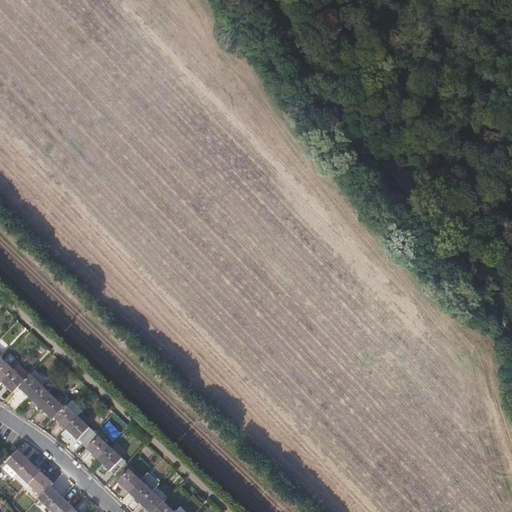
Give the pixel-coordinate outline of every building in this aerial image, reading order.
[(0,379),(2,382),(14,369),(3,359),(0,362),(0,379)] [(2,382),(14,393),(20,387),(26,381),(14,369),(2,382)] [(20,387),(31,398),(43,386),(32,375),(26,381),(20,387)] [(31,398),(43,409),(55,397),(43,386),(31,398)] [(43,409),(54,420),(56,418),(66,408),(55,397),(43,409)] [(56,418),(67,429),(79,417),(68,406),(66,408),(56,418)] [(90,427),(79,417),(67,429),(78,440),(90,427)] [(87,449),(99,460),(111,448),(99,437),(87,449)] [(127,463),(111,448),(99,460),(115,475),(127,463)] [(6,462),(17,472),(29,461),(18,450),(6,462)] [(17,472),(29,484),(40,472),(29,461),(17,472)] [(118,482),(129,492),(141,481),(130,470),(118,482)] [(14,476),(26,487),(29,484),(17,472),(14,476)] [(29,484),(41,495),(50,485),(52,483),(40,472),(29,484)] [(129,492),(141,503),(152,492),(159,484),(148,473),(141,481),(129,492)] [(38,497),(50,508),(61,496),(50,485),(41,495),(38,497)] [(141,503),(149,511),(154,511),(163,503),(152,492),(141,503)] [(50,508),(53,511),(67,511),(72,507),(61,496),(50,508)] [(154,511),(173,511),(163,503),(154,511)]
